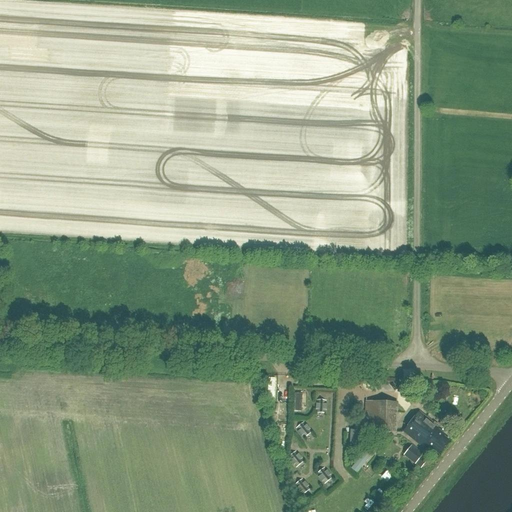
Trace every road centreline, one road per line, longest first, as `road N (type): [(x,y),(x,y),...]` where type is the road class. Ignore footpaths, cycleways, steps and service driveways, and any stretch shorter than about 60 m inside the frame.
road 1 (unclassified): [(415,365),(0,340)]
road 2 (unclassified): [(415,365),(416,0)]
road 3 (tertiary): [(510,383),(407,511)]
